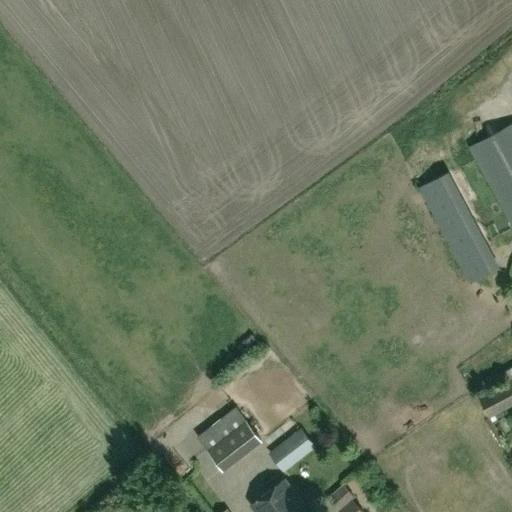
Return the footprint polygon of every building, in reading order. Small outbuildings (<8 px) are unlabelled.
[(511,223),(511,124),(470,147),(511,223)] [(511,380),(506,383),(478,396),(487,416),(511,403),(511,380)] [(246,419),(208,449),(224,470),(263,440),(246,419)] [(284,471),(315,447),(301,429),(270,453),(284,471)] [(257,511),(302,511),(305,511),(283,482),(252,504),(257,511)] [(344,484),(328,497),(339,510),(355,497),(344,484)]
